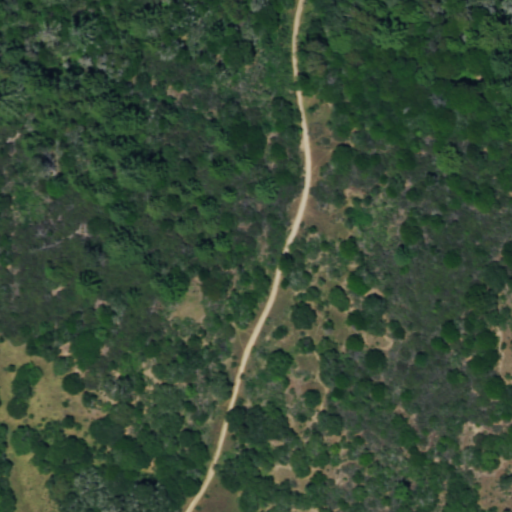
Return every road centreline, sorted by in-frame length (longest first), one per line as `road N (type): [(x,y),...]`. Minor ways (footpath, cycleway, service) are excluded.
road 1 (track): [(302,0),(309,168),(274,289),(188,511)]
road 2 (track): [(511,114),(430,0)]
